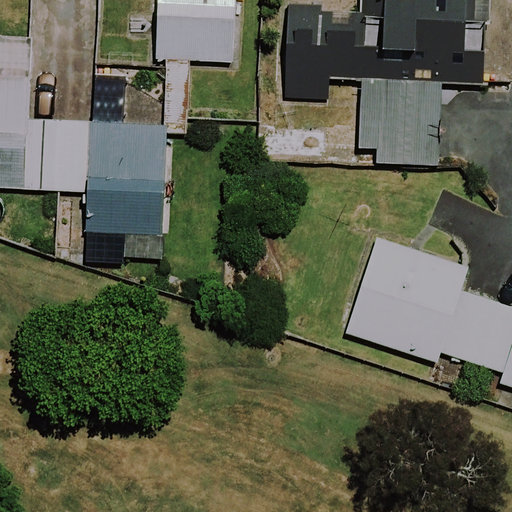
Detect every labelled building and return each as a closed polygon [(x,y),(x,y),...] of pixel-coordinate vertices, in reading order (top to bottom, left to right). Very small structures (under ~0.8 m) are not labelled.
[(161,0),(160,59),(165,59),(162,127),(168,127),(185,128),(189,60),(228,61),(229,0),(161,0)] [(485,0),(357,0),(356,18),(320,16),(317,77),(363,80),(358,161),(444,165),(448,84),(481,86),(485,0)] [(0,191),(86,196),(89,123),(34,120),(36,79),(4,77),(6,36),(0,35),(0,191)] [(140,125),(134,125),(137,82),(92,80),(89,123),(86,196),(82,258),(161,262),(168,127),(162,127),(140,125)] [(464,292),(472,270),(374,235),(339,331),(437,367),(442,352),(467,361),(471,363),(501,373),(498,381),(511,386),(511,309),(493,303),(488,301),(464,292)]
